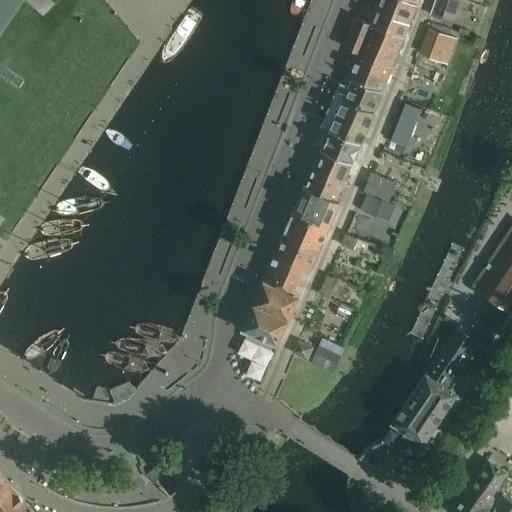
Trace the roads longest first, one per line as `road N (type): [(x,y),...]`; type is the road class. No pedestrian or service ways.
road 1 (secondary): [(215,372),(230,293),(343,0)]
road 2 (secondary): [(215,372),(133,438),(114,444),(75,440),(0,394)]
road 3 (unclassified): [(427,511),(258,403)]
road 4 (residential): [(148,511),(188,490),(258,403)]
road 5 (residential): [(504,409),(436,511)]
